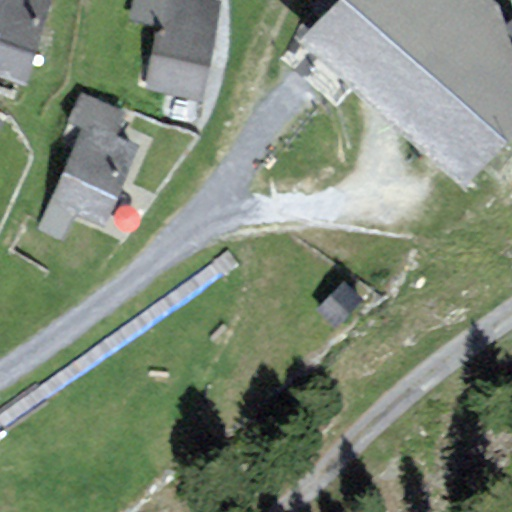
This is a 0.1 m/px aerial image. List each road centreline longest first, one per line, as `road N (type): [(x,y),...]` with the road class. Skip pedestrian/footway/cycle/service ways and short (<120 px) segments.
road 1 (unclassified): [(297,511),(373,436),(511,321)]
road 2 (track): [(0,375),(214,215)]
